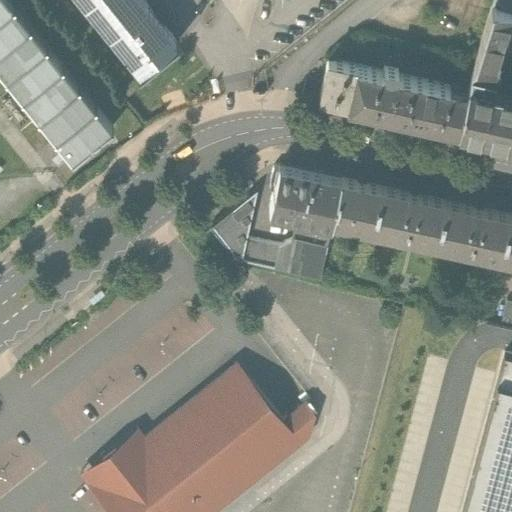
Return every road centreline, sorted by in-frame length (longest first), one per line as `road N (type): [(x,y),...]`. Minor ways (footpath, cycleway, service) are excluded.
road 1 (tertiary): [(0,336),(211,168),(222,140)]
road 2 (tertiary): [(222,140),(297,127),(511,174)]
road 3 (tertiary): [(222,140),(192,143),(166,161),(0,295)]
